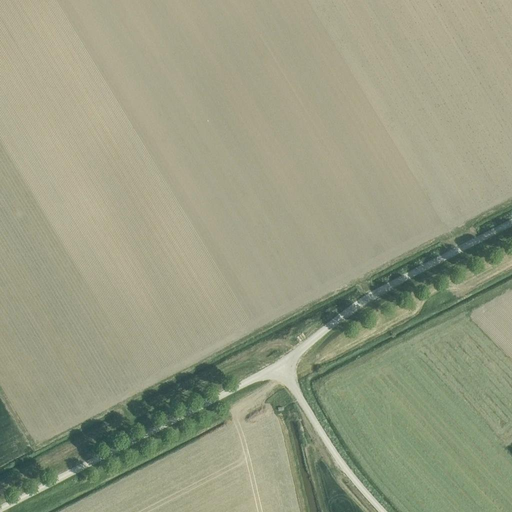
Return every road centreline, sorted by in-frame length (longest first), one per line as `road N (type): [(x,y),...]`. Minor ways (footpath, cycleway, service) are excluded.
road 1 (unclassified): [(0,508),(279,364)]
road 2 (unclassified): [(279,364),(367,297),(511,222)]
road 3 (track): [(73,471),(79,456),(130,417),(239,364),(271,369)]
road 4 (unclassified): [(377,511),(279,364)]
